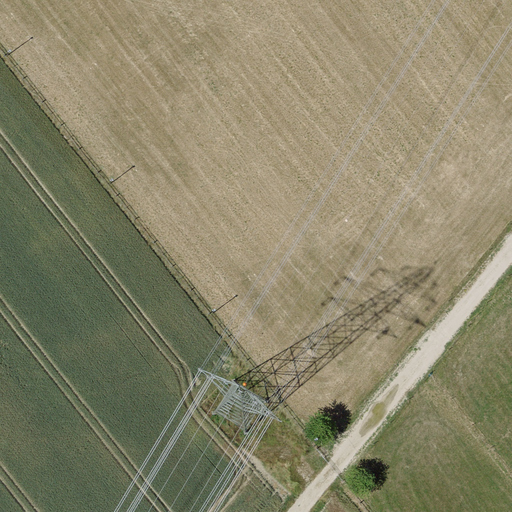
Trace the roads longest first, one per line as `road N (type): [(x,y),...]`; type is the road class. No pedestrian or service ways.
road 1 (unknown): [(474,295),(286,0)]
road 2 (track): [(299,511),(511,249)]
